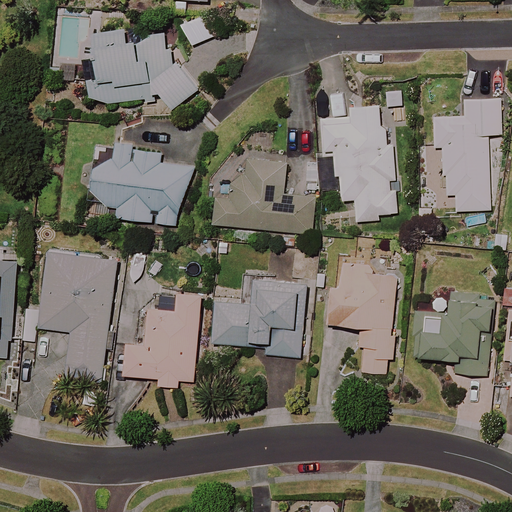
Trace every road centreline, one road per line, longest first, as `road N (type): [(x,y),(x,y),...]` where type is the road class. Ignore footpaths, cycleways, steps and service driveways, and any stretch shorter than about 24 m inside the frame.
road 1 (residential): [(511,474),(456,453),(356,441),(102,467)]
road 2 (residential): [(511,29),(291,38)]
